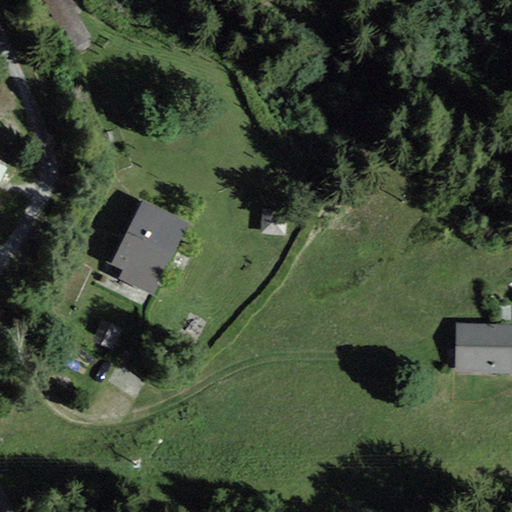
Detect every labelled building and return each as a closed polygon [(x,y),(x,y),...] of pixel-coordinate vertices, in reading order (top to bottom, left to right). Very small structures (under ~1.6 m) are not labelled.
[(47,0),(76,45),(94,34),(72,0),(47,0)] [(183,230),(139,209),(109,270),(122,276),(118,284),(150,299),(183,230)] [(282,218),(261,215),(259,236),(279,238),(282,218)] [(120,336),(100,326),(90,345),(111,355),(120,336)] [(510,332),(454,330),(452,376),(509,378),(510,332)]
